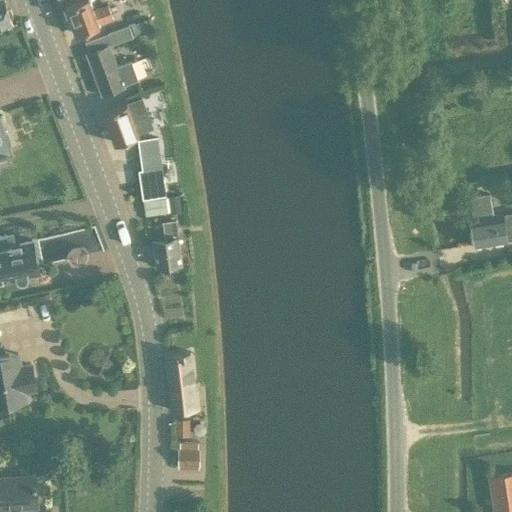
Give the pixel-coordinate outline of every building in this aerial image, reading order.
[(0,0),(0,25),(12,21),(4,0),(0,0)] [(90,0),(78,0),(65,5),(76,34),(100,25),(99,23),(113,18),(108,5),(108,4),(94,10),(90,0)] [(102,93),(123,85),(138,80),(131,61),(116,66),(109,46),(133,37),(129,26),(108,33),(108,34),(86,42),(90,53),(88,54),(102,93)] [(142,98),(104,112),(116,143),(139,135),(138,133),(153,127),(142,98)] [(0,149),(9,146),(8,143),(10,140),(7,130),(3,130),(0,120),(0,149)] [(157,137),(138,140),(142,170),(138,170),(142,199),(165,195),(157,137)] [(177,196),(165,198),(168,213),(179,211),(177,196)] [(165,198),(144,201),(146,216),(168,213),(165,198)] [(511,238),(511,211),(471,219),(475,245),(507,240),(511,238)] [(167,238),(153,240),(157,267),(182,263),(176,220),(165,222),(167,238)] [(0,279),(16,276),(16,277),(16,278),(17,278),(17,279),(18,280),(19,280),(19,281),(20,281),(21,281),(22,281),(23,281),(24,281),(25,281),(25,280),(26,280),(26,279),(27,279),(27,278),(27,277),(28,276),(28,275),(28,274),(27,274),(39,271),(38,269),(39,269),(37,259),(36,259),(32,239),(14,243),(12,233),(0,235),(0,279)] [(173,410),(196,408),(190,352),(167,355),(173,410)] [(0,406),(21,405),(20,396),(31,395),(29,371),(18,372),(17,359),(0,360),(0,406)] [(179,418),(179,434),(191,434),(192,418),(179,418)] [(199,464),(199,448),(179,448),(179,464),(199,464)] [(511,511),(511,472),(489,476),(494,511),(511,511)] [(36,474),(0,475),(0,511),(22,511),(22,507),(38,506),(36,474)]
